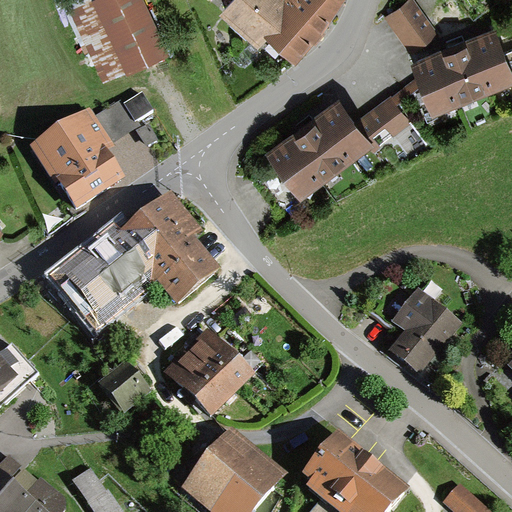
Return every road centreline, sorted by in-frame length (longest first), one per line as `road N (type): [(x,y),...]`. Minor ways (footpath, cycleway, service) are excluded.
road 1 (residential): [(183,159),(307,304),(511,479)]
road 2 (residential): [(183,159),(303,75),(337,39),(357,0)]
road 3 (residential): [(0,284),(183,159)]
